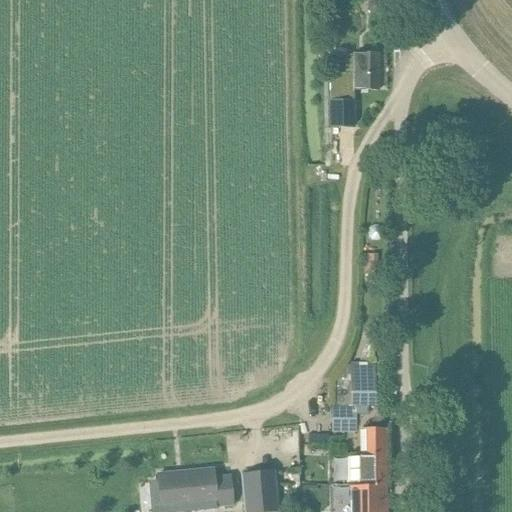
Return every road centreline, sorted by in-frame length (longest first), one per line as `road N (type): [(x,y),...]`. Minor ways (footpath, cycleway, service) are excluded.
road 1 (residential): [(402,511),(399,103),(413,72),(448,32)]
road 2 (track): [(0,443),(245,417)]
